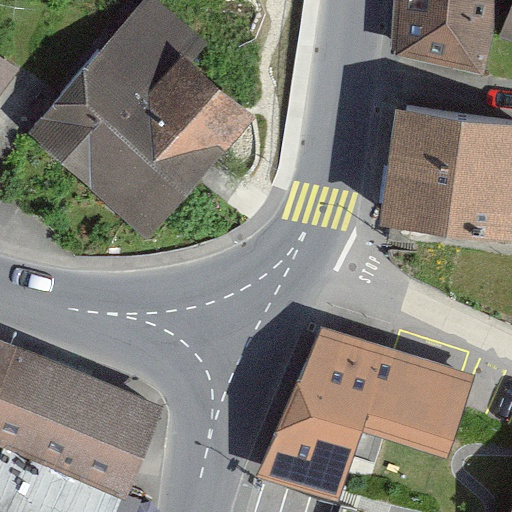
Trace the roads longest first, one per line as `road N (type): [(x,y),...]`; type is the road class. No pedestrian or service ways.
road 1 (tertiary): [(306,247),(321,203),(353,0)]
road 2 (residential): [(511,344),(306,247)]
road 3 (tertiary): [(0,287),(153,332),(217,331)]
road 4 (tertiary): [(195,511),(217,331)]
road 5 (tertiary): [(217,331),(269,292),(306,247)]
